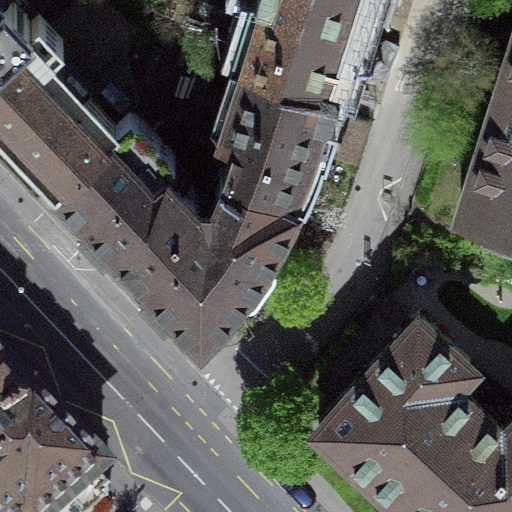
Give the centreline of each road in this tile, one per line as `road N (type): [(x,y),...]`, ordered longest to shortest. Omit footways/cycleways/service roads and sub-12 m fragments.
road 1 (residential): [(178,441),(350,258),(436,0)]
road 2 (secondary): [(178,441),(0,255)]
